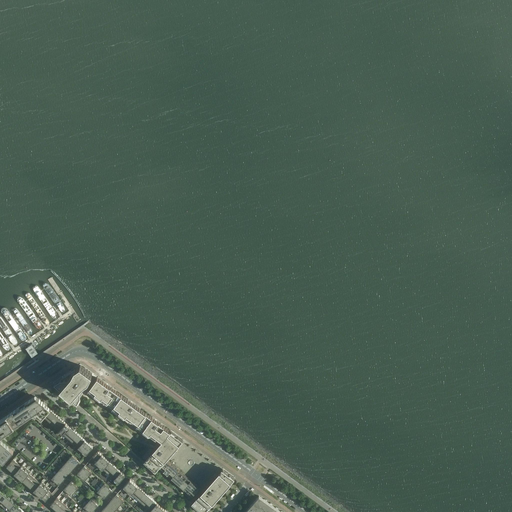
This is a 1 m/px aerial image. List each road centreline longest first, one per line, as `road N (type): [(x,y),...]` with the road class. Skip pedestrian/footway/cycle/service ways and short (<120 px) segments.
road 1 (tertiary): [(255,475),(86,352),(33,379)]
road 2 (residential): [(33,379),(184,511)]
